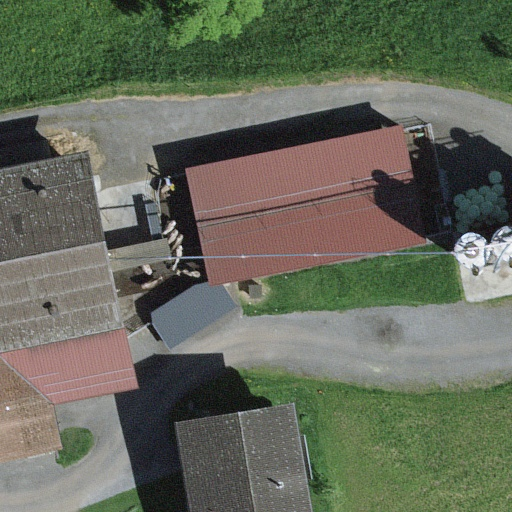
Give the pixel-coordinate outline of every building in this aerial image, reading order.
[(401,127),(181,172),(205,293),(426,248),(401,127)] [(85,157),(0,174),(0,465),(62,452),(54,412),(136,394),(85,157)] [(510,271),(511,269),(511,246),(510,245),(505,241),(499,240),(493,240),(488,243),(484,247),(481,252),(480,258),(481,264),(484,269),(488,273),(494,276),(499,276),(505,275),(510,271)] [(474,278),(477,274),(479,268),(480,262),(478,257),(474,252),(469,249),(463,247),(457,248),(452,250),(447,254),(444,259),(443,265),(444,271),(447,276),(452,280),(457,283),(463,283),(469,282),(474,278)] [(306,511),(290,411),(169,431),(182,511),(306,511)]
